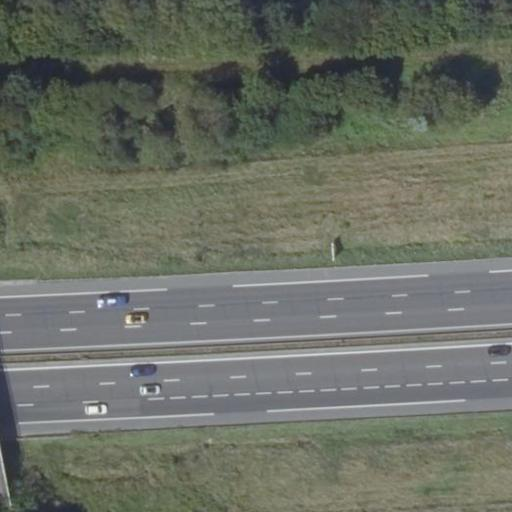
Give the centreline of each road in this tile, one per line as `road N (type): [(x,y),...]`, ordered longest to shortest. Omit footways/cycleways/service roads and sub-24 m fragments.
road 1 (motorway): [(511,265),(168,318)]
road 2 (motorway): [(511,297),(168,318)]
road 3 (motorway): [(173,390),(511,369)]
road 4 (motorway): [(173,390),(511,400)]
road 5 (motorway): [(0,399),(173,390)]
road 6 (motorway): [(168,318),(0,324)]
